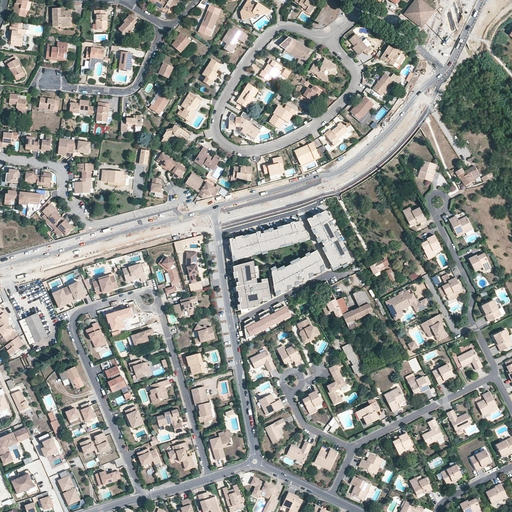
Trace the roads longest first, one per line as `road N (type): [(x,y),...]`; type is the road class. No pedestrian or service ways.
road 1 (residential): [(325,40),(300,31),(270,36),(218,116),(224,143),(256,150),(321,121),(352,89),(350,65)]
road 2 (secondary): [(217,216),(310,193),(359,169),(413,116),(441,67)]
road 3 (residential): [(140,294),(82,310),(72,328),(142,498)]
road 4 (residential): [(255,461),(217,216)]
road 5 (secondary): [(0,277),(217,216)]
road 6 (residential): [(181,195),(95,224),(69,206),(60,168),(0,159)]
road 7 (residential): [(209,478),(156,305)]
road 8 (residential): [(352,448),(494,377)]
road 9 (residential): [(49,82),(132,91),(164,29)]
road 10 (residential): [(475,326),(474,292),(436,210)]
